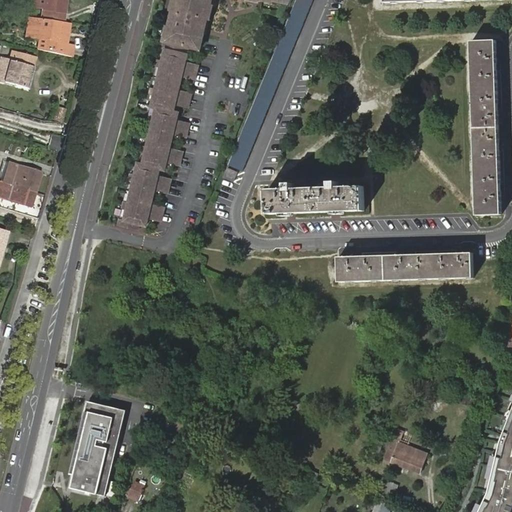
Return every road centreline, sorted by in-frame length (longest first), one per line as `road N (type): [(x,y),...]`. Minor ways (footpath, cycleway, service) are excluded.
road 1 (residential): [(226,45),(200,160),(169,243),(76,225)]
road 2 (tertiary): [(9,511),(76,225)]
road 3 (tertiary): [(83,194),(129,0)]
road 4 (residential): [(105,0),(55,187)]
road 5 (residential): [(55,187),(0,367)]
